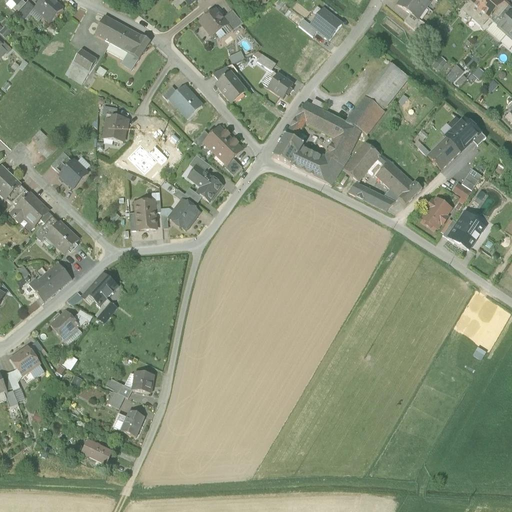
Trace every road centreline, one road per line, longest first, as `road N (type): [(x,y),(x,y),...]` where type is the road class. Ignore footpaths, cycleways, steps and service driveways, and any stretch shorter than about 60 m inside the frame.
road 1 (residential): [(263,157),(396,225),(511,304)]
road 2 (residential): [(195,248),(158,416),(125,495)]
road 3 (residential): [(378,0),(263,157)]
road 4 (residential): [(1,349),(114,256)]
road 5 (residential): [(114,256),(21,157)]
road 6 (residential): [(175,58),(263,157)]
